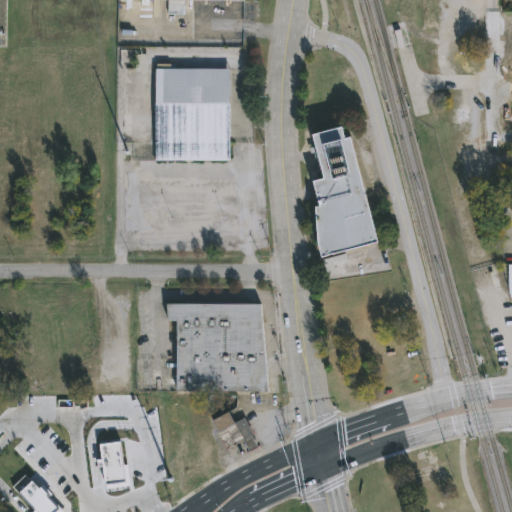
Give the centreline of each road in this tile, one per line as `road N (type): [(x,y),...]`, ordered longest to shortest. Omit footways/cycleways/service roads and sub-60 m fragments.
road 1 (residential): [(444,398),(361,64),(322,40)]
road 2 (tertiary): [(302,369),(280,132),(290,0)]
road 3 (residential): [(0,271),(290,267)]
road 4 (secondary): [(320,467),(459,426)]
road 5 (secondary): [(444,398),(313,442)]
road 6 (secondary): [(313,442),(196,503)]
